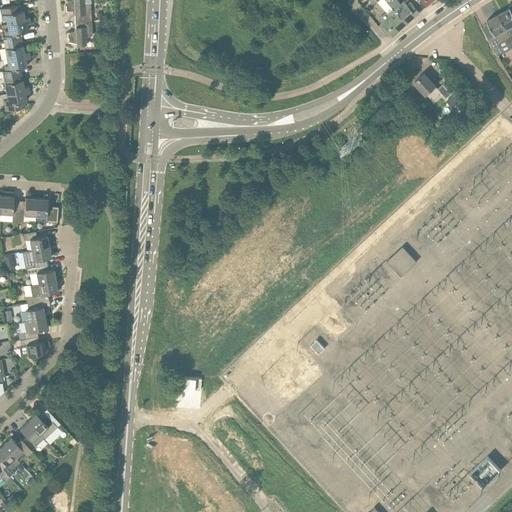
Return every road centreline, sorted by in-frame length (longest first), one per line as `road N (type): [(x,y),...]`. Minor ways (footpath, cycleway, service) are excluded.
road 1 (primary): [(144,209),(121,511)]
road 2 (tertiary): [(353,89),(250,120),(150,110)]
road 3 (residential): [(0,409),(64,348),(74,241)]
road 4 (residential): [(0,150),(50,101),(50,0)]
road 5 (tertiary): [(353,89),(472,0)]
road 6 (primary): [(144,209),(159,191),(169,149),(238,131)]
road 7 (tertiary): [(238,131),(313,121),(353,89)]
